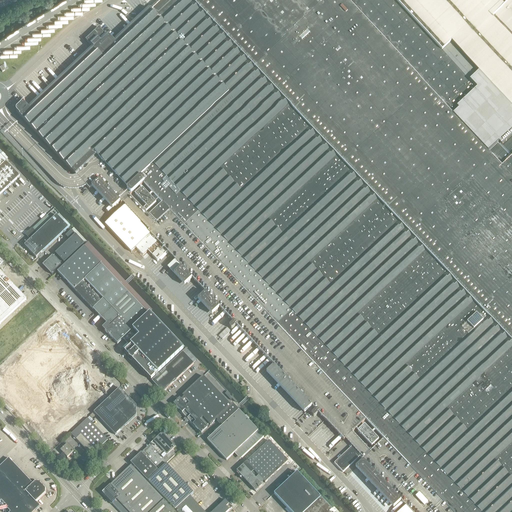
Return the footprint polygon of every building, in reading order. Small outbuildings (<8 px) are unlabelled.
[(511,511),(511,0),(159,0),(136,22),(132,18),(129,21),(133,25),(122,35),(119,32),(115,35),(118,38),(116,40),(111,34),(101,43),(93,34),(86,41),(93,49),(72,68),(64,60),(60,64),(68,72),(29,109),(24,103),(25,102),(25,101),(23,103),(17,109),(16,109),(16,110),(16,111),(17,112),(20,116),(76,176),(90,191),(93,188),(114,211),(144,184),(162,203),(146,218),(132,202),(107,225),(133,254),(135,252),(138,250),(145,257),(159,243),(161,245),(160,245),(162,247),(162,246),(164,249),(165,250),(168,252),(167,253),(169,254),(171,256),(172,257),(174,260),(175,261),(176,261),(178,263),(178,264),(179,265),(181,267),(181,268),(174,275),(184,286),(192,279),(193,279),(195,282),(196,283),(198,285),(199,287),(200,286),(202,289),(203,290),(205,292),(205,293),(206,293),(198,300),(212,315),(219,308),(220,309),(220,308),(222,311),(223,312),(224,312),(226,314),(226,315),(227,316),(229,318),(230,319),(233,322),(232,322),(234,323),(233,324),(232,323),(230,326),(229,327),(229,328),(230,328),(231,329),(232,329),(233,329),(235,327),(235,326),(236,325),(237,327),(239,329),(240,330),(241,330),(243,333),(244,334),(246,336),(247,338),(247,337),(250,340),(249,340),(251,341),(253,343),(253,344),(254,345),(257,347),(256,347),(257,349),(258,348),(260,351),(261,352),(263,354),(263,355),(264,356),(265,356),(267,358),(268,359),(270,362),(271,363),(274,365),(273,366),(274,366),(266,373),(305,414),(312,407),(315,409),(316,410),(315,411),(312,413),(312,414),(311,414),(311,415),(312,415),(313,416),(313,417),(314,417),(315,417),(317,414),(318,413),(320,415),(326,421),(328,424),(329,425),(330,425),(332,427),(333,429),(333,428),(335,431),(336,432),(339,435),(340,436),(342,438),(344,440),(366,420),(383,439),(370,451),(359,440),(334,463),(343,473),(360,457),(362,460),(355,467),(393,508),(401,501),(406,506),(400,511),(511,511)] [(58,167),(37,145),(28,153),(31,156),(50,176),(58,167)] [(0,195),(20,177),(6,162),(0,155),(0,195)] [(149,210),(156,203),(142,188),(135,194),(149,210)] [(48,215),(52,219),(58,213),(54,209),(48,215)] [(31,240),(24,246),(30,252),(36,259),(43,252),(68,228),(62,222),(57,216),(51,221),(47,216),(32,229),(33,230),(27,236),(30,239),(31,240)] [(70,241),(55,254),(43,266),(52,275),(64,263),(84,244),(75,235),(71,231),(65,236),(70,241)] [(107,325),(102,329),(108,334),(117,345),(128,334),(133,330),(149,315),(123,288),(84,247),(58,272),(74,290),(96,313),(107,325)] [(0,325),(27,300),(0,271),(0,325)] [(150,314),(149,315),(128,334),(135,341),(131,345),(132,346),(125,352),(128,356),(128,358),(129,359),(130,359),(130,360),(132,361),(133,361),(151,380),(158,374),(184,350),(150,314)] [(61,327),(13,372),(41,401),(89,356),(61,327)] [(183,352),(152,381),(163,393),(194,364),(193,364),(197,360),(186,349),(183,352)] [(102,369),(39,428),(57,447),(65,440),(64,439),(119,388),(119,387),(102,369)] [(2,371),(0,373),(0,386),(29,417),(38,409),(2,371)] [(201,434),(207,428),(210,426),(216,420),(222,426),(238,410),(233,404),(231,406),(203,377),(182,396),(184,398),(181,400),(180,399),(173,404),(201,434)] [(94,413),(115,435),(136,416),(136,406),(120,388),(94,413)] [(226,461),(236,452),(242,458),(264,437),(258,431),(239,411),(207,440),(226,461)] [(88,419),(71,434),(87,452),(80,459),(84,463),(91,456),(90,455),(107,439),(88,419)] [(372,446),(379,440),(364,425),(357,431),(372,446)] [(141,453),(130,463),(148,481),(166,464),(175,455),(172,451),(176,448),(164,435),(161,435),(141,453)] [(264,481),(265,483),(288,461),(269,441),(246,463),(236,472),(256,492),(262,486),(261,484),(264,481)] [(77,454),(68,444),(60,451),(67,458),(71,455),(73,457),(77,454)] [(35,482),(33,484),(9,459),(0,467),(0,501),(10,511),(33,511),(40,506),(36,502),(45,493),(45,489),(44,488),(43,488),(40,485),(41,485),(39,483),(35,483),(35,482)] [(203,511),(190,497),(193,493),(166,464),(148,481),(175,511),(176,511),(203,511)] [(119,511),(151,511),(164,501),(131,466),(110,485),(102,493),(119,511)] [(332,510),(297,473),(274,494),(290,511),(337,511),(334,508),(332,510)] [(212,511),(227,511),(232,508),(225,500),(212,511)] [(174,511),(164,501),(151,511),(174,511)]
